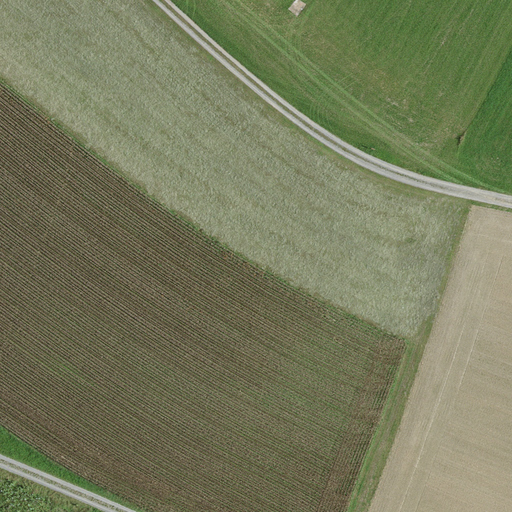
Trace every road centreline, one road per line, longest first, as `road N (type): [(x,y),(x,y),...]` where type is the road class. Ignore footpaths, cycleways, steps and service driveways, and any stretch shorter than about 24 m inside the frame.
road 1 (track): [(154,0),(303,127),(359,162),(423,187),(511,206)]
road 2 (track): [(0,463),(118,511)]
